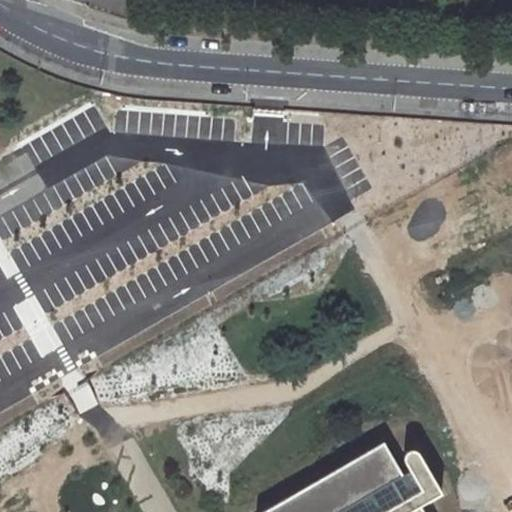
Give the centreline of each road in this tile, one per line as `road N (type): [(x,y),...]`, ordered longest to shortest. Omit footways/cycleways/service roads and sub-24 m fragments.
road 1 (unclassified): [(0,6),(51,35),(120,56),(511,89)]
road 2 (unknown): [(0,481),(304,299)]
